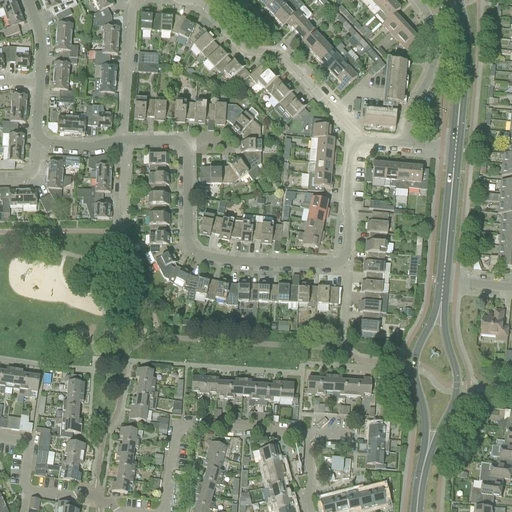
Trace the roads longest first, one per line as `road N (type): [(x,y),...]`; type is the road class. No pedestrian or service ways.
road 1 (residential): [(342,261),(199,255),(187,234),(182,146),(122,141)]
road 2 (residential): [(163,511),(174,435),(186,425),(297,433)]
road 3 (residential): [(335,113),(277,53),(245,49),(197,2)]
road 4 (tertiary): [(426,453),(456,387),(442,281)]
road 5 (tertiary): [(442,281),(413,366),(426,453)]
road 6 (residential): [(413,0),(434,47),(405,144)]
road 7 (residential): [(122,141),(131,14),(140,0)]
road 8 (tertiary): [(442,281),(454,149)]
road 9 (residential): [(342,261),(356,140)]
